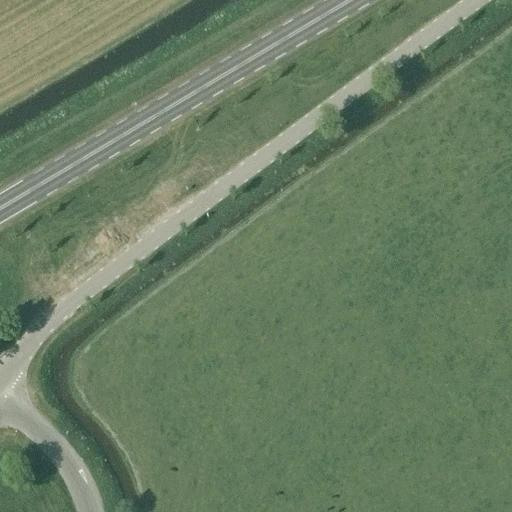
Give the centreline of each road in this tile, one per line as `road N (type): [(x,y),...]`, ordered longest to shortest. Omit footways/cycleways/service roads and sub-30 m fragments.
road 1 (unclassified): [(0,380),(78,297),(476,0)]
road 2 (primary): [(0,209),(350,0)]
road 3 (tertiary): [(92,511),(69,468),(0,392)]
